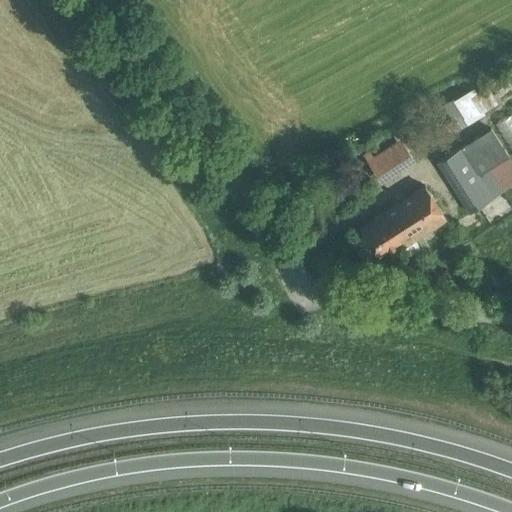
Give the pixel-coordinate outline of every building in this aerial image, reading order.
[(483,78),(450,98),(464,121),(497,101),(483,78)] [(511,114),(496,124),(511,149),(511,114)] [(452,120),(439,127),(445,137),(457,130),(452,120)] [(436,161),(468,212),(504,189),(489,167),(507,155),(489,127),(436,161)] [(369,151),(364,154),(378,176),(407,158),(396,141),(373,156),(369,151)] [(445,217),(434,200),(425,185),(376,216),(359,226),(377,254),(400,239),(403,244),(445,217)] [(489,261),(480,267),(493,287),(502,281),(489,261)]
